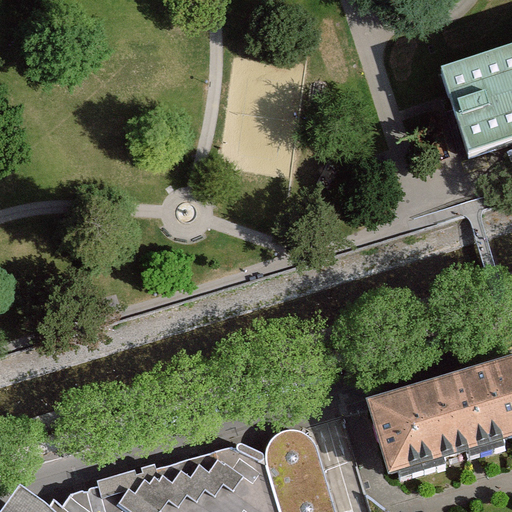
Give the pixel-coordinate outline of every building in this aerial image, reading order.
[(511,52),(440,75),(468,161),(511,146),(511,52)] [(511,364),(483,374),(504,443),(511,440),(511,364)] [(504,443),(483,374),(379,406),(400,474),(504,443)] [(386,511),(365,497),(342,420),(289,431),(283,434),(277,437),(273,444),(270,449),(268,455),(250,447),(80,495),(66,511),(386,511)] [(59,511),(28,490),(11,511),(59,511)]
